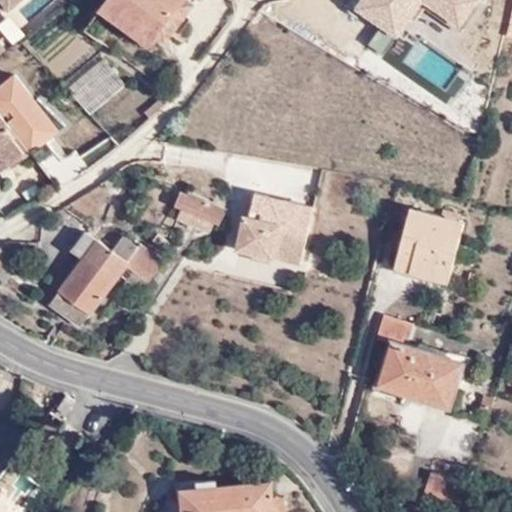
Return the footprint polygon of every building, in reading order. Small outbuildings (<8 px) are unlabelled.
[(107,0),(102,7),(134,29),(145,14),(162,26),(170,33),(182,16),(175,10),(181,0),(107,0)] [(194,0),(181,0),(175,10),(182,16),(194,0)] [(396,31),(418,0),(359,0),(356,4),(380,21),(396,31)] [(145,14),(134,29),(151,42),(162,26),(145,14)] [(358,53),(374,63),(396,31),(380,21),(358,53)] [(417,67),(428,46),(417,40),(406,61),(417,67)] [(429,52),(418,68),(446,87),(457,71),(429,52)] [(90,113),(125,83),(102,56),(67,86),(90,113)] [(142,110),(148,116),(165,101),(159,96),(142,110)] [(17,127),(4,109),(0,111),(0,166),(3,171),(29,153),(14,130),(17,127)] [(178,201),(201,211),(217,219),(222,221),(228,205),(190,189),(188,192),(183,188),(178,201)] [(239,246),(254,250),(273,254),(301,261),(315,208),(256,193),(250,215),(247,214),(239,246)] [(217,219),(201,211),(197,221),(213,228),(217,219)] [(462,223),(410,211),(396,269),(447,282),(462,223)] [(87,256),(100,238),(89,229),(75,247),(87,256)] [(18,234),(13,238),(22,248),(42,250),(44,237),(18,234)] [(126,235),(123,239),(138,244),(126,235)] [(22,248),(13,238),(7,242),(17,248),(27,254),(22,248)] [(138,244),(123,239),(115,249),(100,238),(87,256),(53,301),(82,323),(127,263),(149,279),(163,262),(146,251),(149,248),(142,246),(138,244)] [(17,248),(7,242),(0,251),(21,263),(27,254),(17,248)] [(146,251),(163,262),(164,259),(149,248),(146,251)] [(273,254),(254,250),(252,256),(271,260),(273,254)] [(0,251),(0,267),(13,277),(21,263),(0,251)] [(386,316),(380,336),(393,341),(389,356),(382,355),(379,365),(386,367),(381,384),(450,405),(462,361),(408,345),(414,326),(386,316)] [(487,404),(493,405),(496,394),(491,392),(487,404)] [(74,403),(66,398),(59,409),(65,414),(74,403)] [(425,493),(461,504),(469,479),(433,468),(425,493)] [(186,511),(250,511),(248,482),(220,484),(220,478),(177,481),(178,488),(184,488),(186,511)] [(276,511),(275,496),(274,480),(248,482),(250,511),(276,511)] [(275,496),(276,511),(286,511),(285,496),(275,496)]
